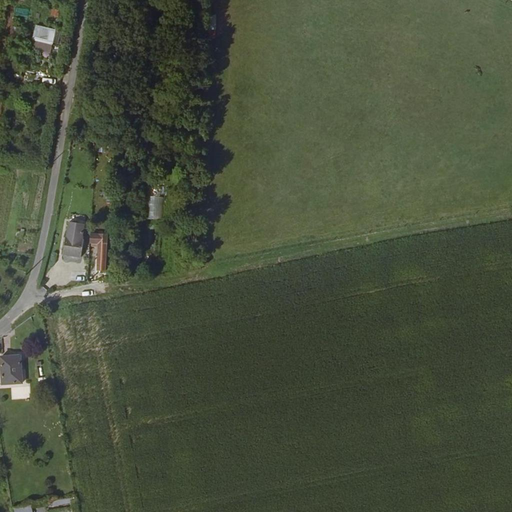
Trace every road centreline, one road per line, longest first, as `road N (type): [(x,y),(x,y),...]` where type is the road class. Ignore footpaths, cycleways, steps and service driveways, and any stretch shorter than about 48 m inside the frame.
road 1 (track): [(21,299),(511,217)]
road 2 (unclassified): [(83,0),(40,249),(28,287),(0,323)]
